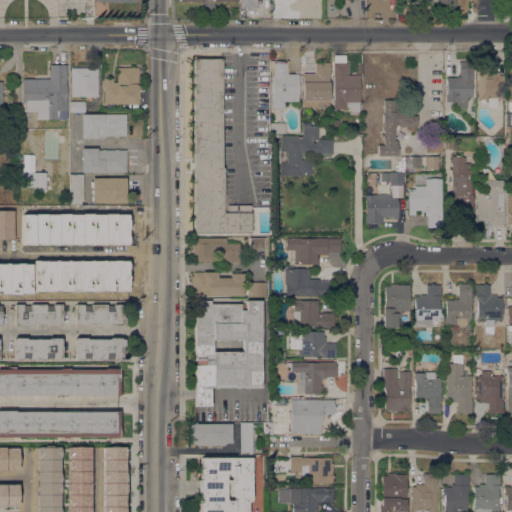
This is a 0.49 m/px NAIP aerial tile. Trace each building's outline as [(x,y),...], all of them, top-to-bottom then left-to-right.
[(256,0),(256,8),(241,8),(241,5),(241,0),(256,0)] [(435,10),(435,5),(431,5),(431,0),(455,0),(455,10),(435,10)] [(333,100),(333,75),(332,75),(332,63),(333,63),(333,55),(345,55),(345,62),(347,62),(347,75),(359,75),(359,78),(359,102),(359,111),(350,111),(350,108),(345,108),(345,109),(333,109),(333,100)] [(193,59),(221,59),(221,167),(223,167),(223,213),(227,213),(227,205),(250,205),(250,233),(193,233),(193,59)] [(271,99),(272,99),(271,74),(271,62),(286,62),(286,74),(298,74),(298,78),(297,78),(297,101),(284,101),(284,108),(271,108),(271,99)] [(329,62),(329,74),(328,74),(328,83),(329,83),(328,107),(303,107),(303,100),(302,100),(302,73),(314,73),(314,62),(329,62)] [(471,62),(471,71),(472,71),(472,80),(471,80),(471,97),(466,97),(466,102),(466,108),(457,108),(457,102),(445,101),(445,95),(446,95),(446,77),(458,77),(458,76),(459,76),(459,75),(458,75),(458,62),(471,62)] [(477,74),(476,74),(476,62),(490,62),(490,72),(496,72),(496,107),(487,107),(487,99),(477,99),(477,74)] [(49,79),(49,65),(66,65),(66,110),(63,110),(63,111),(59,111),(59,110),(57,110),(57,119),(45,119),(45,115),(37,115),(37,104),(22,104),(22,79),(49,79)] [(103,78),(112,78),(112,82),(117,82),(117,67),(138,67),(138,104),(103,104),(103,78)] [(97,96),(70,96),(70,68),(97,68),(97,96)] [(383,140),(382,140),(382,136),(380,136),(380,134),(382,134),(382,133),(383,133),(383,130),(382,130),(382,127),(381,127),(381,124),(382,124),(382,113),(383,113),(383,100),(394,100),(394,112),(411,112),(411,116),(416,116),(417,125),(411,125),(411,126),(398,126),(398,125),(395,125),(395,128),(394,128),(394,140),(397,140),(397,156),(377,156),(377,145),(383,145),(383,140)] [(69,112),(69,101),(84,101),(84,107),(81,107),(81,112),(69,112)] [(125,136),(117,136),(117,137),(114,137),(114,136),(96,136),(96,138),(80,138),(81,114),(125,114),(125,132),(125,136)] [(285,123),(285,133),(269,133),(269,123),(285,123)] [(280,135),(301,136),(302,125),(318,126),(317,139),(332,140),(332,154),(301,153),(301,160),(311,160),(311,173),(306,173),(306,175),(300,175),(300,176),(279,175),(280,162),(287,162),(287,150),(280,150),(280,135)] [(443,149),(443,138),(453,138),(453,149),(443,149)] [(102,172),(81,172),(80,148),(96,148),(96,150),(101,150),(101,149),(104,149),(104,150),(114,150),(114,149),(117,149),(117,150),(125,150),(125,172),(102,172)] [(437,169),(420,169),(420,171),(415,171),(394,171),(394,157),(394,156),(437,156),(437,169)] [(472,212),(471,212),(471,225),(452,225),(452,186),(451,186),(451,169),(451,156),(462,156),(462,157),(465,157),(465,163),(469,163),(469,165),(472,165),(473,176),(471,176),(471,194),(472,194),(472,212)] [(20,186),(20,173),(44,173),(44,186),(20,186)] [(389,185),(389,173),(402,173),(402,185),(389,185)] [(83,198),(81,198),(81,204),(69,205),(69,174),(82,174),(83,198)] [(476,190),(482,190),(482,180),(494,180),(494,175),(503,175),(503,227),(488,227),(488,220),(476,220),(476,190)] [(125,178),(125,202),(91,202),(91,200),(90,200),(90,196),(91,196),(91,194),(90,194),(90,190),(91,190),(91,187),(89,187),(89,182),(91,182),(91,178),(125,178)] [(441,226),(426,226),(426,216),(424,216),(423,210),(414,210),(414,215),(407,215),(407,189),(414,189),(414,186),(425,186),(425,179),(441,179),(441,226)] [(364,214),(365,214),(364,199),(364,195),(373,195),(373,194),(390,194),(390,197),(397,197),(397,218),(391,218),(391,217),(381,217),(381,222),(378,222),(378,224),(364,224),(364,214)] [(264,237),(264,250),(249,250),(249,237),(264,237)] [(225,238),(225,244),(239,244),(239,257),(241,257),(241,261),(238,261),(238,263),(228,263),(228,261),(222,261),(222,255),(213,255),(213,261),(192,262),(192,255),(192,244),(192,238),(225,238)] [(285,238),(340,238),(340,252),(326,252),(326,254),(318,254),(318,264),(293,264),(294,250),(285,250),(285,238)] [(309,279),(319,279),(319,281),(330,281),(330,295),(284,295),(284,269),(309,269),(309,279)] [(202,296),(202,293),(192,294),(192,277),(192,272),(217,272),(217,278),(230,278),(230,274),(243,274),(243,296),(202,296)] [(248,282),(265,282),(266,296),(248,296),(248,282)] [(382,327),(382,308),(384,308),(384,286),(389,286),(389,284),(397,284),(397,285),(409,285),(409,287),(408,287),(408,311),(401,311),(401,317),(397,317),(397,327),(382,327)] [(470,284),(470,297),(471,297),(471,303),(470,303),(470,325),(455,325),(455,324),(444,324),(444,317),(445,317),(445,299),(457,299),(457,298),(458,298),(458,297),(457,297),(457,284),(470,284)] [(476,299),(476,295),(475,295),(475,284),(490,284),(490,294),(496,294),(496,297),(501,297),(501,320),(493,320),(493,334),(484,334),(484,320),(476,320),(476,299)] [(414,327),(414,297),(419,297),(419,294),(425,294),(425,285),(440,285),(440,296),(439,296),(439,299),(439,319),(439,321),(431,321),(431,327),(414,327)] [(333,313),(333,326),(324,326),(312,326),(292,326),(292,311),(293,311),(293,300),(300,300),(317,300),(317,312),(318,312),(318,314),(320,314),(320,313),(333,313)] [(194,406),(194,394),(193,394),(193,365),(204,365),(204,361),(194,361),(194,301),(209,301),(209,304),(240,304),(240,310),(245,310),(245,301),(260,301),(261,387),(210,387),(210,406),(194,406)] [(25,324),(25,326),(14,326),(14,324),(13,324),(13,318),(13,310),(13,304),(22,304),(22,305),(22,311),(29,311),(29,305),(29,304),(45,304),(45,305),(45,311),(53,311),(52,304),(61,304),(61,324),(60,324),(60,325),(49,326),(49,324),(25,324)] [(121,324),(121,326),(109,325),(109,324),(86,324),(86,325),(75,325),(75,324),(74,324),(74,318),(73,318),(73,310),(74,310),(74,304),(82,304),(82,312),(90,312),(90,305),(90,304),(105,304),(105,312),(113,312),(113,304),(122,304),(122,317),(123,317),(123,324),(121,324)] [(289,331),(323,331),(323,336),(325,336),(325,343),(335,343),(335,357),(322,357),(320,357),(320,356),(298,356),(298,349),(289,349),(289,331)] [(49,339),(49,338),(60,338),(60,339),(61,339),(61,346),(61,353),(61,359),(52,359),(52,358),(44,358),(44,359),(30,359),(30,358),(22,358),(22,359),(13,359),(13,352),(13,346),(13,339),(14,339),(14,338),(26,338),(26,339),(49,339)] [(113,359),(113,358),(105,358),(105,359),(90,359),(90,358),(82,358),(82,359),(74,359),(74,353),(73,353),(73,346),(74,346),(74,339),(75,339),(75,338),(86,338),(86,339),(109,339),(109,338),(121,338),(121,359),(113,359)] [(470,401),(471,401),(471,413),(466,413),(461,413),(457,413),(457,402),(446,402),(446,398),(444,398),(444,392),(446,392),(446,387),(445,387),(445,383),(446,383),(446,363),(452,363),(452,354),(462,354),(462,363),(462,375),(470,375),(470,401)] [(271,369),(271,361),(279,361),(279,368),(274,369),(271,369)] [(335,362),(335,376),(325,377),(325,378),(320,378),(320,385),(321,385),(321,394),(320,394),(320,395),(314,395),(314,394),(303,394),(303,393),(297,393),(297,372),(290,372),(290,362),(335,362)] [(409,386),(408,386),(408,389),(409,389),(409,393),(408,393),(409,408),(409,411),(397,411),(389,411),(389,409),(384,409),(384,387),(383,387),(383,380),(382,380),(382,368),(396,368),(397,371),(409,371),(409,386)] [(0,395),(0,369),(118,369),(118,395),(114,395),(0,395)] [(477,375),(480,375),(480,371),(490,371),(490,375),(501,375),(501,401),(502,401),(502,413),(487,413),(487,402),(480,402),(480,399),(475,399),(475,391),(477,391),(477,381),(477,375)] [(424,372),(434,372),(434,377),(439,377),(440,394),(440,404),(439,404),(439,413),(426,413),(426,400),(427,400),(427,398),(426,398),(426,397),(414,397),(414,379),(413,379),(413,373),(424,372)] [(321,399),(321,400),(333,400),(333,414),(321,414),(321,415),(321,422),(319,422),(319,433),(289,433),(289,419),(287,419),(287,411),(289,411),(289,399),(321,399)] [(0,437),(0,411),(14,411),(14,412),(114,411),(118,411),(118,438),(104,438),(105,437),(0,437)] [(239,422),(252,422),(252,453),(239,453),(239,422)] [(231,423),(231,443),(199,443),(199,445),(195,445),(195,443),(187,443),(187,424),(231,423)] [(287,423),(287,435),(264,435),(264,423),(287,423)] [(101,511),(101,446),(123,446),(123,511),(101,511)] [(0,447),(0,469),(17,469),(17,447),(0,447)] [(35,447),(35,511),(59,511),(59,447),(35,447)] [(66,511),(66,448),(92,448),(92,511),(66,511)] [(198,511),(198,503),(200,503),(200,492),(198,492),(198,479),(200,479),(200,472),(198,472),(198,465),(200,465),(200,457),(251,457),(251,499),(249,502),(247,502),(247,511),(198,511)] [(330,457),(330,463),(332,463),(332,471),(331,471),(331,483),(329,483),(329,482),(305,483),(305,475),(300,475),(300,471),(289,471),(289,470),(285,470),(285,465),(287,465),(287,460),(289,460),(289,457),(330,457)] [(379,511),(379,505),(380,505),(380,498),(381,498),(381,476),(386,475),(386,473),(394,473),(394,474),(406,474),(406,477),(405,477),(405,498),(407,498),(407,505),(406,505),(406,510),(393,511),(379,511)] [(411,493),(410,493),(410,487),(411,487),(411,486),(414,486),(414,484),(423,484),(423,473),(437,473),(437,486),(436,486),(436,511),(412,511),(411,511),(411,493)] [(451,487),(451,484),(453,484),(453,474),(468,474),(468,486),(467,486),(467,492),(466,492),(466,511),(459,511),(443,511),(443,493),(442,493),(442,487),(451,487)] [(473,511),(473,486),(478,486),(478,484),(484,484),(484,474),(499,474),(499,485),(498,485),(498,489),(497,489),(497,497),(500,497),(500,503),(497,503),(497,508),(498,508),(498,511),(490,511),(473,511)] [(0,483),(17,484),(16,508),(0,507),(0,483)] [(505,493),(503,493),(503,487),(511,487),(511,511),(505,511),(505,493)] [(332,488),(332,501),(319,501),(319,500),(317,500),(317,501),(316,501),(316,511),(292,511),(292,504),(289,504),(289,501),(287,501),(287,490),(289,490),(289,489),(332,488)]
